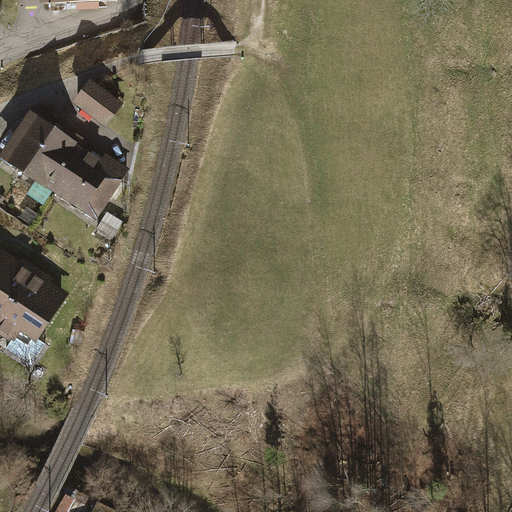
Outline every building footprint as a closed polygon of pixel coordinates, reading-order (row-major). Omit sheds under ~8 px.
[(91,80),(75,102),(108,126),(124,104),(91,80)] [(49,110),(37,102),(1,156),(26,173),(43,147),(34,141),(47,121),(44,118),(49,110)] [(66,133),(47,121),(34,141),(43,147),(26,173),(50,189),(79,146),(84,138),(70,128),(66,133)] [(102,160),(79,146),(50,189),(98,220),(131,170),(106,154),(102,160)] [(28,207),(21,218),(31,224),(38,214),(28,207)] [(123,222),(108,213),(98,229),(113,239),(123,222)] [(4,248),(0,253),(0,328),(40,268),(29,261),(25,259),(24,261),(4,248)] [(48,274),(40,268),(0,328),(0,333),(14,343),(22,331),(38,342),(70,294),(52,282),(54,278),(48,274)] [(86,332),(77,330),(74,344),(83,346),(86,332)] [(67,511),(74,500),(66,495),(55,511),(67,511)] [(115,511),(96,503),(91,511),(115,511)]
